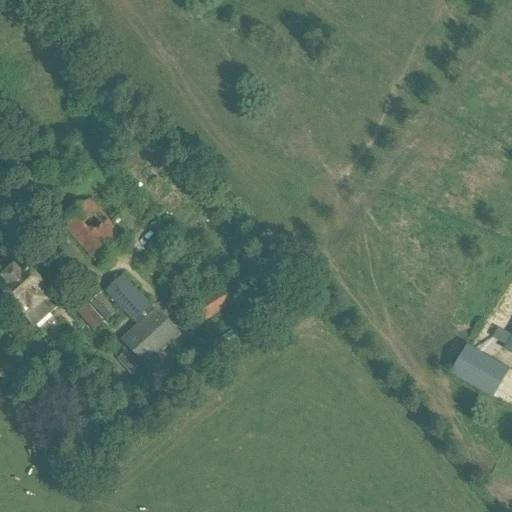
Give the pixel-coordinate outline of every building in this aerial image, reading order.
[(89,199),(61,224),(98,266),(127,241),(89,199)] [(24,258),(0,280),(0,289),(38,330),(63,307),(55,298),(57,295),(24,258)] [(241,269),(192,301),(205,321),(254,290),(241,269)] [(121,274),(103,291),(136,326),(121,340),(143,364),(175,334),(121,274)] [(99,293),(88,302),(103,321),(115,312),(99,293)] [(90,307),(79,316),(86,323),(93,332),(104,323),(90,307)] [(505,378),(465,355),(452,377),(492,400),(505,378)]
